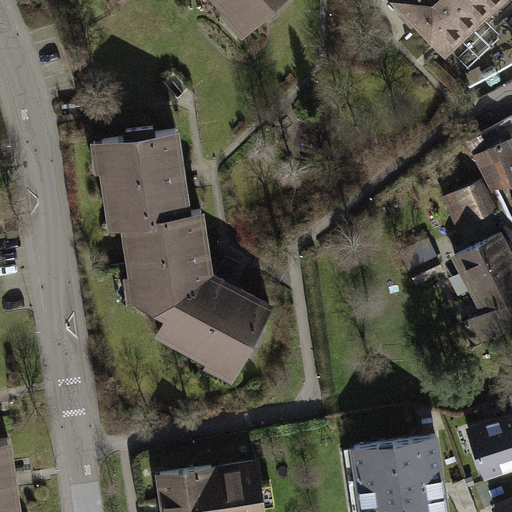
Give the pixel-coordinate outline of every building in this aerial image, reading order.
[(219,0),(228,9),(230,7),(248,27),(266,10),(271,15),(286,0),(219,0)] [(399,0),(445,48),(495,0),(399,0)] [(511,116),(468,140),(492,187),(502,184),(503,186),(511,183),(511,186),(511,116)] [(127,135),(102,139),(106,165),(104,166),(109,196),(117,195),(121,222),(134,220),(188,212),(183,176),(177,177),(175,164),(181,163),(176,128),(154,131),(153,125),(126,129),(127,135)] [(477,180),(447,194),(460,221),(489,208),(477,180)] [(201,209),(188,212),(134,220),(137,244),(129,246),(133,277),(136,277),(139,299),(169,315),(184,286),(199,293),(210,272),(208,256),(202,257),(200,245),(206,244),(201,209)] [(511,254),(500,232),(455,254),(472,289),(474,288),(485,311),(464,321),(474,341),(511,322),(511,254)] [(413,266),(434,256),(428,243),(404,255),(410,268),(413,266)] [(441,269),(434,256),(413,266),(420,280),(441,269)] [(227,281),(210,272),(199,293),(184,286),(169,315),(164,324),(187,336),(183,344),(210,359),(211,357),(235,369),(247,348),(252,351),(265,326),(260,323),(270,304),(238,287),(235,292),(224,286),(227,281)] [(511,420),(471,435),(485,473),(511,463),(511,420)] [(447,511),(436,433),(354,444),(362,498),(351,499),(353,510),(363,508),(363,511),(447,511)] [(0,440),(0,511),(18,511),(15,485),(9,486),(7,474),(13,473),(9,439),(0,440)] [(212,464),(161,471),(164,497),(171,496),(173,511),(263,511),(263,504),(265,503),(261,481),(260,481),(256,460),(212,466),(212,464)] [(511,511),(511,499),(495,507),(497,511),(511,511)]
